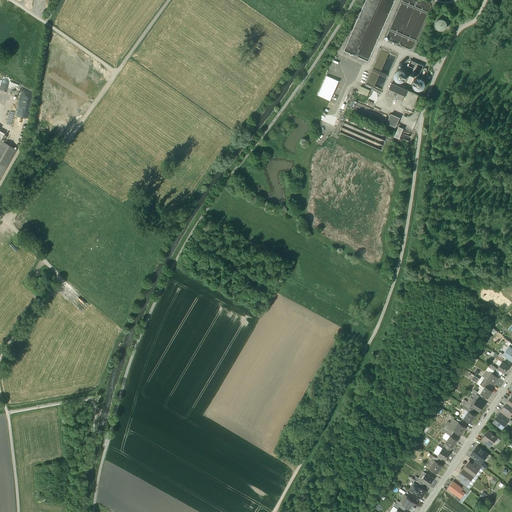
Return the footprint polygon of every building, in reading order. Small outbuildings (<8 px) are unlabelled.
[(447,27),(447,24),(447,22),(445,20),(443,19),(441,18),(439,19),(437,20),(436,22),(435,25),(436,27),(437,29),(439,30),(441,30),(443,30),(445,29),(447,27)] [(424,66),(411,60),(406,71),(411,73),(414,75),(419,77),(424,66)] [(403,81),(405,79),(405,80),(407,77),(406,76),(406,74),(405,72),(404,70),(401,70),(399,70),(397,70),(395,72),(394,74),(394,76),(395,79),(397,80),(399,81),(401,82),(403,81)] [(340,81),(326,75),(318,95),(331,101),(340,81)] [(413,83),(414,86),(415,88),(417,89),(419,90),(422,89),(424,88),(425,86),(425,84),(425,82),(424,80),(422,79),(421,78),(419,78),(417,79),(415,80),(414,82),(413,83)] [(407,89),(392,82),(387,92),(403,99),(407,89)] [(370,90),(360,86),(358,91),(368,95),(370,90)] [(419,94),(407,89),(403,99),(401,103),(413,108),(419,94)] [(400,117),(391,113),(391,114),(389,117),(387,123),(396,126),(400,117)] [(399,126),(395,136),(399,138),(400,137),(403,129),(404,128),(399,126)] [(414,134),(403,129),(400,137),(410,142),(414,134)] [(0,178),(16,150),(0,140),(0,141),(0,178)] [(511,348),(511,347),(509,346),(503,354),(503,355),(507,357),(511,360),(511,348)] [(503,363),(499,360),(497,364),(499,365),(497,369),(505,374),(509,367),(503,363)] [(480,380),(488,384),(490,382),(487,380),(492,373),(493,374),(494,370),(488,367),(484,374),(480,372),(481,371),(470,363),(466,370),(480,380)] [(499,378),(493,374),(492,373),(487,380),(490,382),(494,385),(499,378)] [(481,390),(478,393),(481,394),(488,399),(492,391),(486,387),(483,391),(481,390)] [(471,409),(472,407),(471,406),(476,399),(480,401),(482,398),(480,397),(474,393),(468,402),(465,400),(462,403),(464,404),(471,409)] [(480,401),(476,399),(471,406),(472,407),(479,411),(484,404),(480,401)] [(511,412),(511,407),(507,403),(502,409),(502,410),(509,415),(510,416),(511,412)] [(469,412),(472,414),(474,411),(471,409),(464,404),(462,407),(467,410),(462,417),(465,419),(469,412)] [(472,414),(469,412),(465,419),(472,424),(477,417),(472,414)] [(507,418),(501,413),(498,416),(507,422),(510,419),(507,418)] [(498,416),(494,422),(502,429),(507,422),(498,416)] [(454,431),(459,423),(451,418),(449,421),(447,419),(444,424),(449,428),(448,429),(454,434),(455,434),(457,432),(454,431)] [(466,427),(459,423),(454,431),(457,432),(461,435),(466,427)] [(452,437),(454,434),(448,429),(441,440),(446,443),(450,436),(452,437)] [(497,438),(488,431),(483,438),(484,438),(492,445),(497,438)] [(452,437),(450,436),(446,443),(447,444),(452,447),(457,440),(452,437)] [(492,445),(484,438),(481,441),(490,448),(492,445)] [(480,450),(477,447),(471,454),(477,459),(481,462),(481,461),(483,458),(484,459),(488,455),(484,452),(484,450),(482,449),(480,450)] [(449,452),(442,448),(440,452),(438,455),(443,459),(445,460),(450,453),(449,452)] [(442,460),(443,459),(438,455),(440,452),(436,449),(432,455),(439,459),(439,458),(442,460)] [(436,461),(437,463),(439,460),(439,459),(432,455),(429,459),(432,460),(427,467),(431,469),(436,461)] [(481,461),(481,462),(477,459),(475,461),(481,466),(485,469),(487,466),(481,461)] [(436,461),(431,469),(437,473),(442,466),(437,463),(436,461)] [(475,461),(472,465),(478,470),(481,466),(475,461)] [(472,465),(469,462),(464,469),(473,476),(478,470),(472,465)] [(473,476),(477,479),(485,469),(481,466),(478,470),(473,476)] [(473,476),(464,469),(458,476),(461,479),(468,483),(473,476)] [(421,480),(424,482),(429,486),(433,479),(426,473),(421,480)] [(465,486),(469,489),(477,479),(473,476),(468,483),(465,486)] [(462,488),(453,482),(447,489),(456,496),(460,499),(464,494),(466,492),(462,488)] [(418,486),(414,483),(410,488),(414,491),(418,486)] [(465,486),(464,485),(462,488),(466,492),(468,494),(471,490),(469,489),(465,486)] [(426,491),(418,486),(414,491),(413,493),(421,498),(423,495),(426,491)] [(416,503),(407,498),(403,504),(407,507),(411,510),(412,510),(413,511),(415,507),(413,506),(416,503)] [(405,510),(407,507),(403,504),(398,501),(395,503),(399,506),(405,510)]
